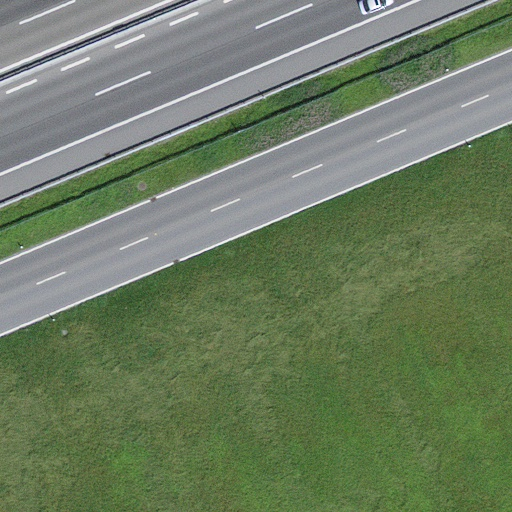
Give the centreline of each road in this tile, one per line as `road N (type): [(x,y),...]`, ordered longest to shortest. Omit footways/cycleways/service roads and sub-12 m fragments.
road 1 (secondary): [(511,89),(0,301)]
road 2 (motorway): [(0,135),(325,0)]
